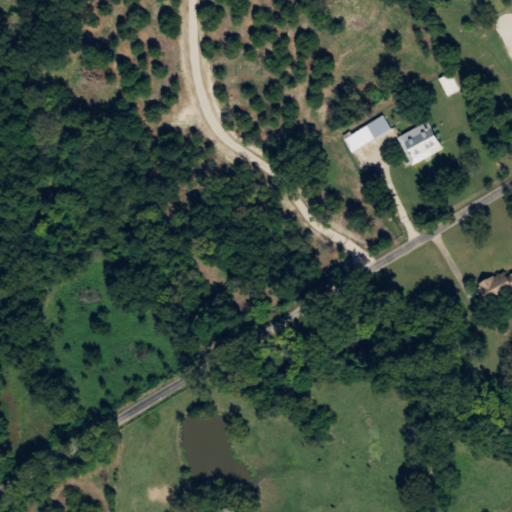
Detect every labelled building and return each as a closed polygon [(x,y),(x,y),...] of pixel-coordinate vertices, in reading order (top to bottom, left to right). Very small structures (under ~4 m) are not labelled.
[(459,88),(448,94),(440,78),(451,72),(459,88)] [(357,141),(349,126),(388,104),(396,119),(357,141)] [(417,156),(403,128),(433,112),(447,140),(417,156)] [(353,151),(392,129),(384,115),(345,137),(353,151)] [(511,283),(489,294),(480,275),(511,261),(511,263),(511,283)]
